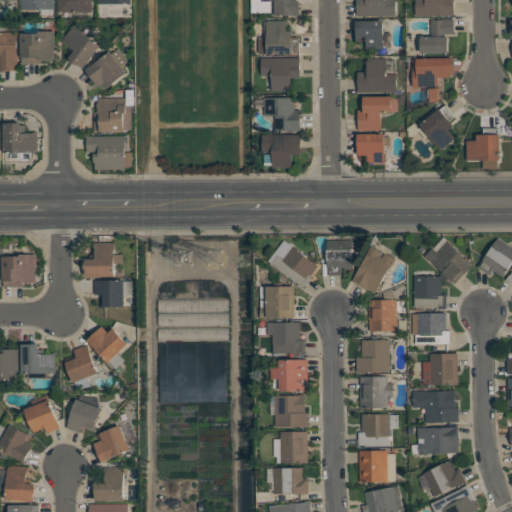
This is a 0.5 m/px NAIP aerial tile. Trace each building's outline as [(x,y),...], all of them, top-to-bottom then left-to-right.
[(55,10),(54,0),(21,0),(21,10),(55,10)] [(57,0),(57,12),(92,12),(91,0),(57,0)] [(300,15),(299,0),(263,0),(263,1),(274,1),(274,16),(300,15)] [(356,0),(357,14),(396,14),(395,0),(356,0)] [(454,0),(416,0),(416,16),(455,15),(454,0)] [(421,53),(449,53),(448,35),(455,35),(455,19),(431,19),(431,36),(421,36),(421,53)] [(297,53),(297,31),(287,31),(287,21),(267,21),(267,40),(259,40),(259,53),(297,53)] [(384,21),(357,21),(357,39),(366,39),(366,49),(384,49),(384,21)] [(75,51),(70,59),(84,69),(101,45),(74,25),(62,41),(75,51)] [(18,32),(0,31),(0,57),(1,71),(19,71),(18,32)] [(22,32),(21,63),(41,63),(42,59),(54,59),(55,32),(22,32)] [(88,68),(104,91),(128,74),(112,51),(88,68)] [(272,91),(291,91),(291,77),(301,77),(300,58),(262,58),(262,75),(272,75),(272,91)] [(386,59),(367,58),(367,72),(358,72),(358,90),(397,90),(397,75),(386,75),(386,59)] [(454,58),(411,59),(411,86),(438,86),(438,77),(454,77),(454,58)] [(429,103),(438,102),(438,87),(428,88),(429,103)] [(381,112),(397,112),(397,96),(363,97),(364,110),(358,110),(359,128),(382,127),(381,112)] [(295,98),(265,97),(265,117),(275,117),(274,130),(301,131),(302,109),(295,109),(295,98)] [(120,98),(98,98),(98,110),(94,110),(94,132),(125,132),(125,104),(120,104),(120,98)] [(420,125),(441,150),(456,138),(449,130),(454,126),(440,108),(420,125)] [(4,123),(5,152),(39,151),(38,132),(22,133),(22,123),(4,123)] [(467,160),(500,160),(500,128),(484,128),(484,134),(477,134),(477,140),(467,140),(467,160)] [(385,133),(358,134),(358,155),(367,155),(368,163),(386,163),(385,133)] [(292,168),(292,155),(301,155),(302,135),(263,135),(262,153),(273,153),(273,168),(292,168)] [(125,136),(87,136),(87,152),(94,152),(94,170),(126,169),(125,136)] [(473,264),(443,237),(425,257),(455,284),(473,264)] [(503,277),(511,262),(511,246),(497,238),(479,268),(492,275),(494,272),(503,277)] [(319,267),(285,240),(268,261),(303,288),(319,267)] [(327,250),(328,268),(354,267),(353,240),(332,240),(332,250),(327,250)] [(115,242),(95,243),(95,259),(86,259),(86,276),(115,276),(115,242)] [(354,283),(378,293),(393,255),(369,246),(354,283)] [(37,255),(4,255),(3,285),(36,285),(37,255)] [(446,308),(446,297),(442,296),(443,276),(415,275),(414,307),(446,308)] [(125,280),(95,280),(95,295),(101,295),(101,306),(125,306),(125,280)] [(295,318),(295,286),(267,286),(267,318),(295,318)] [(229,299),(158,299),(158,339),(203,339),(203,337),(215,337),(215,326),(229,326),(229,299)] [(398,331),(397,299),(370,300),(370,331),(398,331)] [(301,322),(273,322),(273,354),(305,354),(305,341),(301,341),(301,322)] [(106,323),(87,340),(108,363),(127,345),(106,323)] [(390,340),(362,339),(362,357),(357,357),(357,372),(390,372),(390,340)] [(1,340),(0,340),(0,379),(19,379),(18,349),(1,349),(1,340)] [(23,374),(57,373),(56,353),(40,354),(40,343),(22,344),(23,374)] [(98,374),(89,344),(74,349),(76,358),(66,361),(73,382),(98,374)] [(459,353),(430,353),(430,361),(423,361),(423,384),(458,385),(459,353)] [(279,391),(308,390),(308,359),(279,360),(279,367),(271,367),(272,379),(279,378),(279,391)] [(389,407),(389,396),(392,396),(391,376),(360,377),(361,408),(389,407)] [(413,407),(425,407),(426,422),(457,422),(457,390),(413,391),(413,407)] [(308,426),(307,395),(274,396),(275,427),(308,426)] [(82,433),(84,428),(94,431),(102,408),(77,399),(67,428),(82,433)] [(45,428),(46,432),(59,429),(51,400),(26,407),(32,432),(45,428)] [(361,445),(390,445),(391,414),(361,413),(361,445)] [(0,450),(26,462),(34,444),(29,441),(32,434),(8,424),(4,433),(0,431),(0,443),(0,450)] [(102,462),(130,450),(120,425),(98,434),(101,440),(94,443),(102,462)] [(459,452),(458,426),(418,428),(419,454),(459,452)] [(276,439),(275,462),(308,463),(309,431),(281,431),(281,439),(276,439)] [(388,450),(359,450),(360,482),(389,481),(388,450)] [(433,496),(466,484),(460,468),(454,470),(451,462),(424,471),(433,496)] [(6,500),(36,501),(36,483),(27,483),(28,466),(7,466),(6,500)] [(95,500),(124,501),(125,468),(107,467),(107,480),(96,480),(95,500)] [(304,467),(273,468),(274,494),(309,493),(309,478),(304,478),(304,467)] [(474,511),(479,510),(468,486),(431,503),(435,511),(474,511)] [(363,504),(363,511),(397,511),(395,488),(364,491),(366,504),(363,504)] [(311,511),(311,503),(271,504),(270,511),(311,511)]
